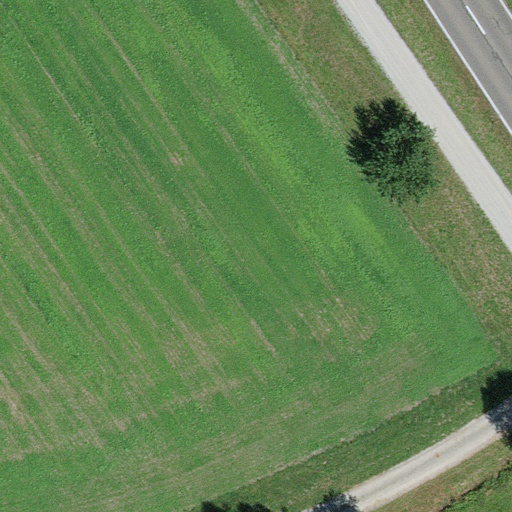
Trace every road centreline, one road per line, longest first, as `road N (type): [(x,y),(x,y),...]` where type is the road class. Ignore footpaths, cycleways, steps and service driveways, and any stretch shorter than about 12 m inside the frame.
road 1 (track): [(346,0),(511,241)]
road 2 (track): [(511,417),(340,511)]
